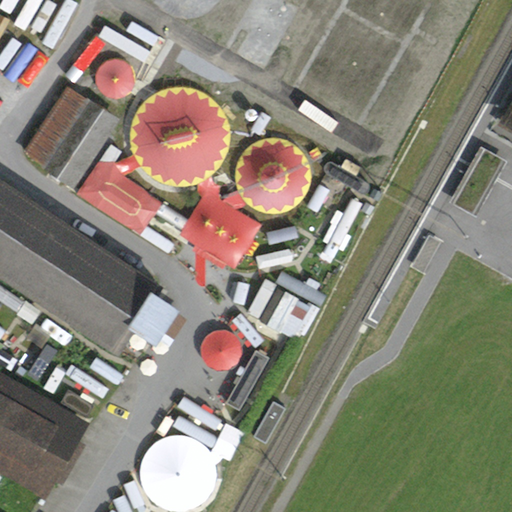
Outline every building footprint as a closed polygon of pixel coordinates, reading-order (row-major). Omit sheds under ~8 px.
[(69,89),(26,153),(73,184),(116,119),(69,89)] [(246,140),(248,206),(311,204),(308,137),(246,140)] [(169,193),(127,172),(136,154),(108,141),(81,195),(134,221),(139,210),(156,219),(169,193)] [(450,202),(476,217),(500,173),(507,161),(480,146),(450,202)] [(181,234),(240,266),(266,219),(243,207),(249,195),(212,175),(181,234)] [(154,296),(160,287),(0,180),(0,272),(118,350),(136,324),(155,336),(173,309),(154,296)] [(295,244),(261,249),(263,264),(297,259),(295,244)] [(255,315),(308,338),(330,287),(277,264),(255,315)] [(155,336),(170,346),(188,319),(173,309),(155,336)] [(233,322),(204,341),(221,369),(250,350),(233,322)] [(0,466),(44,492),(52,478),(75,438),(83,424),(0,376),(0,466)] [(273,401),(253,437),(266,444),(285,408),(273,401)] [(52,478),(62,484),(85,443),(75,438),(52,478)] [(190,467),(179,474),(186,485),(173,493),(185,511),(217,490),(210,480),(203,485),(190,467)]
